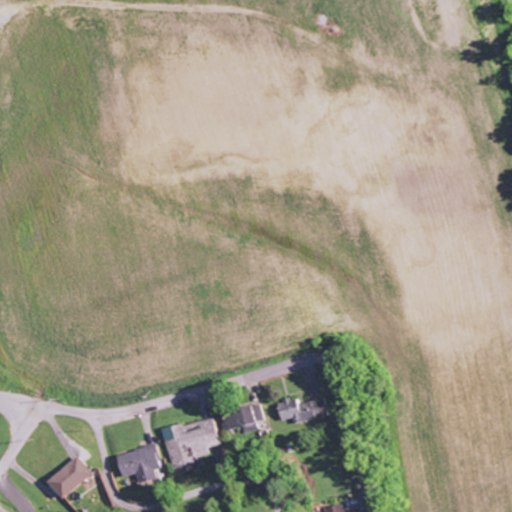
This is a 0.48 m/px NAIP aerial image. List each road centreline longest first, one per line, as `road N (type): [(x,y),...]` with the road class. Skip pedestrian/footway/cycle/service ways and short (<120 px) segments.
road 1 (residential): [(322,360),(123,412),(0,399)]
road 2 (residential): [(370,511),(344,392),(322,360)]
